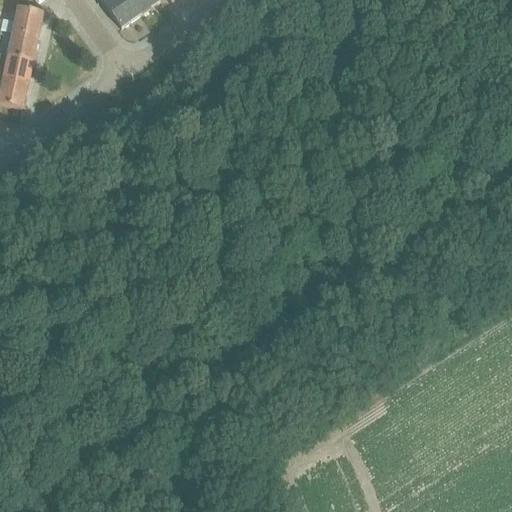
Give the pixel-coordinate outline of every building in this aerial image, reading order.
[(141,18),(128,0),(98,0),(122,32),(141,18)] [(128,0),(141,18),(161,5),(157,0),(128,0)] [(0,33),(1,33),(12,36),(38,41),(43,16),(18,11),(15,25),(0,22),(0,33)] [(12,36),(7,60),(33,65),(38,41),(12,36)] [(0,82),(3,83),(28,88),(33,65),(7,60),(0,57),(0,82)] [(28,88),(3,83),(0,95),(0,107),(23,112),(28,88)]
